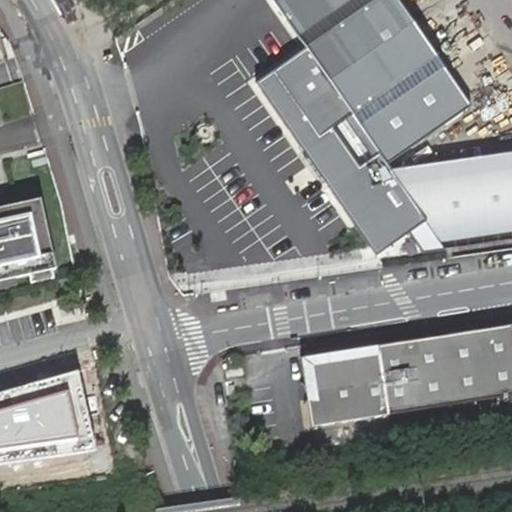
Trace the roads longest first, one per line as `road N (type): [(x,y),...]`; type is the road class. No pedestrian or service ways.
road 1 (tertiary): [(168,339),(60,0)]
road 2 (unclassified): [(511,279),(168,339)]
road 3 (tertiary): [(27,0),(136,321)]
road 4 (tertiary): [(136,321),(195,511)]
road 5 (tertiary): [(221,511),(168,339)]
